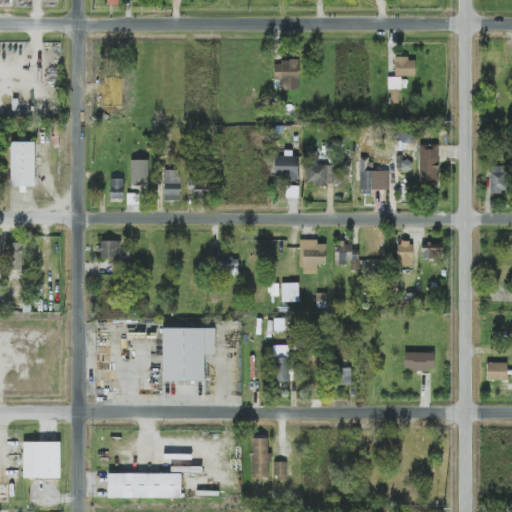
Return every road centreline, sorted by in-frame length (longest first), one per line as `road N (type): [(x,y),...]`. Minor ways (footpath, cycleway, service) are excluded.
road 1 (residential): [(511,23),(0,21)]
road 2 (residential): [(511,412),(0,411)]
road 3 (residential): [(511,217),(0,216)]
road 4 (residential): [(80,217),(79,511)]
road 5 (residential): [(467,217),(467,511)]
road 6 (residential): [(467,217),(467,0)]
road 7 (residential): [(80,217),(80,0)]
